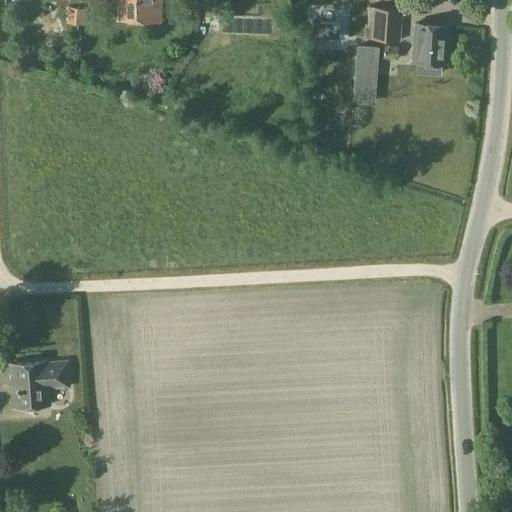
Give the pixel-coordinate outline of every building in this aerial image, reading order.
[(159,22),(159,0),(120,0),(120,20),(159,22)] [(316,4),(315,39),(349,40),(350,5),(316,4)] [(85,24),(86,9),(67,8),(66,22),(85,24)] [(400,38),(401,10),(371,9),(369,37),(400,38)] [(417,24),(414,61),(419,61),(418,72),(440,73),(441,63),(445,63),(447,26),(417,24)] [(358,45),(354,99),(372,100),(376,47),(358,45)] [(398,58),(398,47),(385,47),(385,58),(398,58)] [(323,72),(324,84),(346,83),(345,71),(323,72)] [(70,385),(68,359),(9,364),(10,375),(11,375),(12,386),(10,386),(12,407),(51,404),(50,387),(70,385)]
